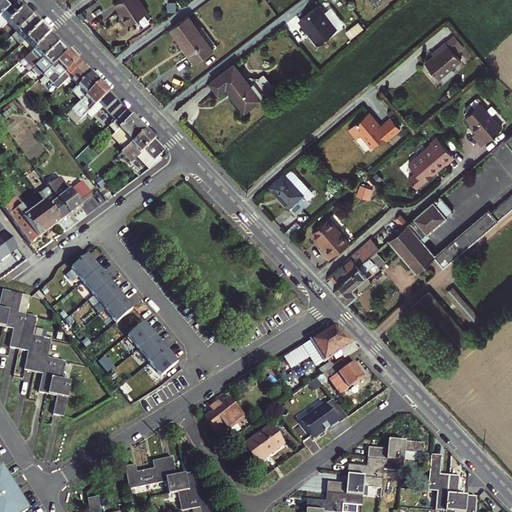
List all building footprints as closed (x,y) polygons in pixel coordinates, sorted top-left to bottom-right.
[(138,0),(119,0),(113,5),(121,15),(120,16),(127,26),(146,12),(138,0)] [(319,5),(299,20),(306,29),(307,28),(311,34),(309,36),(317,46),(327,38),(327,37),(335,30),(323,14),(324,12),(319,5)] [(32,19),(23,10),(8,23),(17,33),(32,19)] [(188,15),(171,28),(182,43),(178,45),(193,64),(216,47),(203,27),(199,30),(188,15)] [(32,19),(17,33),(12,37),(21,46),(23,44),(26,41),(40,28),(32,19)] [(40,28),(26,41),(34,51),(49,37),(40,28)] [(57,46),(49,37),(34,51),(31,53),(24,60),(32,69),(35,67),(35,66),(57,46)] [(26,41),(23,44),(31,53),(34,51),(26,41)] [(439,52),(425,63),(439,79),(462,61),(446,42),(437,50),(439,52)] [(35,66),(35,67),(43,76),(66,55),(57,46),(35,66)] [(43,76),(56,89),(69,78),(83,65),(69,51),(66,55),(43,76)] [(73,91),(81,101),(100,83),(83,65),(69,78),(78,86),(73,91)] [(225,87),(236,101),(243,111),(259,99),(263,96),(248,77),(245,80),(233,65),(209,83),(217,93),(225,87)] [(100,83),(81,101),(72,110),(81,120),(99,103),(109,93),(100,83)] [(115,99),(109,93),(99,103),(104,109),(115,99)] [(465,117),(471,125),(486,111),(480,104),(465,117)] [(367,108),(347,125),(354,134),(359,130),(370,143),(386,131),(388,133),(398,125),(389,114),(379,122),(367,108)] [(113,131),(115,133),(120,129),(133,143),(145,131),(126,111),(112,125),(115,129),(113,131)] [(486,111),(471,125),(476,132),(472,135),(476,141),(496,123),(486,111)] [(496,123),(476,141),(481,146),(501,129),(496,123)] [(120,129),(115,133),(112,136),(125,150),(133,143),(120,129)] [(145,131),(133,143),(125,150),(121,153),(130,163),(144,150),(154,161),(165,151),(145,131)] [(410,165),(416,173),(445,147),(440,140),(410,165)] [(452,156),(445,147),(416,173),(417,175),(410,181),(417,189),(434,175),(432,172),(452,156)] [(286,174),(293,183),(300,177),(292,168),(286,174)] [(270,186),(296,214),(310,202),(308,200),(303,194),(309,188),(300,177),(293,183),(286,174),(284,173),(270,186)] [(51,178),(45,183),(69,216),(81,207),(80,205),(92,197),(82,182),(70,190),(61,178),(55,182),(51,178)] [(357,193),(370,198),(374,187),(362,182),(357,193)] [(69,216),(45,183),(42,185),(46,191),(39,195),(45,203),(60,223),(69,216)] [(46,191),(42,185),(35,190),(39,195),(46,191)] [(303,194),(308,200),(315,194),(309,188),(303,194)] [(430,237),(428,234),(453,212),(440,196),(420,213),(409,223),(403,228),(389,240),(417,273),(435,257),(436,257),(435,255),(424,242),(430,237)] [(435,257),(443,267),(498,220),(495,218),(511,203),(511,197),(492,214),(489,210),(435,255),(436,257),(435,257)] [(6,200),(1,204),(31,244),(60,223),(45,203),(27,216),(26,213),(21,207),(14,212),(6,200)] [(401,215),(396,219),(403,228),(409,223),(401,215)] [(318,247),(327,258),(347,241),(327,217),(311,231),(321,243),(318,247)] [(295,220),(284,230),(289,236),(300,226),(295,220)] [(0,235),(0,261),(2,260),(2,261),(18,248),(6,231),(0,235)] [(327,278),(335,287),(377,251),(378,249),(371,241),(370,240),(344,263),(327,278)] [(335,287),(347,301),(358,291),(354,286),(367,275),(364,272),(375,263),(379,267),(386,261),(377,251),(335,287)] [(71,269),(83,283),(99,269),(87,255),(71,269)] [(83,283),(94,296),(110,283),(99,269),(83,283)] [(110,283),(94,296),(105,310),(121,296),(110,283)] [(453,287),(446,293),(477,329),(484,324),(453,287)] [(412,306),(455,355),(472,341),(430,291),(412,306)] [(0,329),(13,333),(9,349),(28,354),(24,371),(43,376),(38,394),(46,396),(57,399),(53,417),(62,419),(71,384),(61,381),(65,364),(46,359),(51,342),(32,337),(36,319),(18,315),(22,297),(2,292),(0,301),(0,329)] [(121,296),(105,310),(116,323),(132,310),(121,296)] [(144,323),(132,310),(116,323),(127,337),(144,323)] [(155,337),(144,323),(127,337),(138,350),(155,337)] [(343,350),(349,358),(354,354),(360,349),(338,327),(332,326),(310,340),(324,362),(343,350)] [(155,337),(138,350),(149,364),(157,357),(164,351),(166,350),(155,337)] [(157,357),(149,364),(161,377),(177,363),(166,350),(164,351),(157,357)] [(317,380),(321,386),(332,380),(342,394),(364,379),(349,358),(333,368),(317,380)] [(311,371),(317,380),(333,368),(330,364),(311,371)] [(317,380),(309,386),(314,392),(321,386),(317,380)] [(207,422),(219,438),(244,418),(229,399),(217,408),(215,406),(210,410),(212,413),(210,414),(213,418),(207,422)] [(330,406),(338,422),(346,418),(338,402),(330,406)] [(301,422),(314,440),(329,430),(330,432),(340,425),(325,405),(301,422)] [(213,418),(210,414),(204,418),(207,422),(213,418)] [(284,444),(271,426),(242,447),(254,464),(267,455),(269,455),(284,444)] [(423,457),(424,446),(388,443),(388,452),(369,451),(368,461),(404,464),(404,463),(421,464),(421,456),(423,457)] [(447,511),(450,478),(441,478),(443,458),(432,457),(429,493),(440,494),(437,511),(447,511)] [(404,464),(368,461),(367,469),(349,468),(348,478),(384,481),(385,473),(403,475),(404,464)] [(130,469),(145,489),(166,485),(168,499),(177,497),(179,511),(209,511),(207,495),(198,496),(194,477),(176,480),(173,462),(153,465),(154,473),(136,476),(135,468),(130,469)] [(0,511),(26,511),(13,490),(9,483),(0,469),(0,511)] [(145,489),(130,469),(124,469),(128,491),(145,489)] [(384,481),(348,478),(347,487),(328,485),(328,496),(363,499),(364,490),(383,492),(384,481)] [(465,511),(467,497),(459,496),(461,479),(450,478),(447,511),(465,511)] [(363,499),(328,496),(327,504),(308,503),(307,511),(343,511),(344,507),(363,509),(363,499)] [(467,497),(465,511),(475,511),(477,498),(467,497)] [(98,511),(96,500),(86,502),(87,511),(98,511)]
